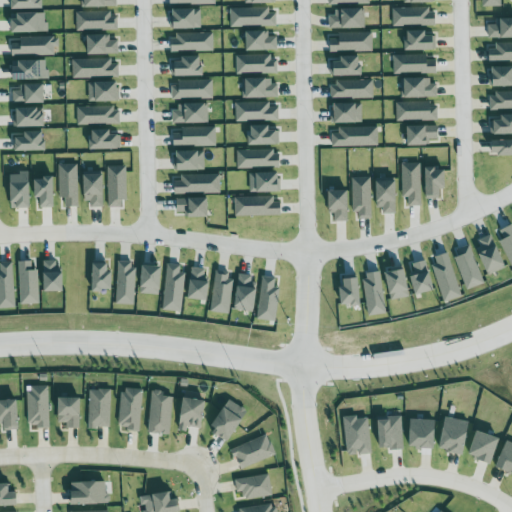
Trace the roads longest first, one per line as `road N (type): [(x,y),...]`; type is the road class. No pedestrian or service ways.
road 1 (residential): [(147,235),(322,253),(448,224),(511,191)]
road 2 (tertiary): [(300,364),(90,344),(0,347)]
road 3 (residential): [(318,511),(300,364),(308,253)]
road 4 (residential): [(301,0),(308,253)]
road 5 (residential): [(147,235),(142,0)]
road 6 (tertiary): [(511,332),(410,366),(352,373),(300,364)]
road 7 (residential): [(460,0),(464,179),(475,211)]
road 8 (residential): [(511,511),(460,484),(404,477),(316,495)]
road 9 (residential): [(0,464),(115,463),(199,478)]
road 10 (residential): [(0,235),(147,235)]
